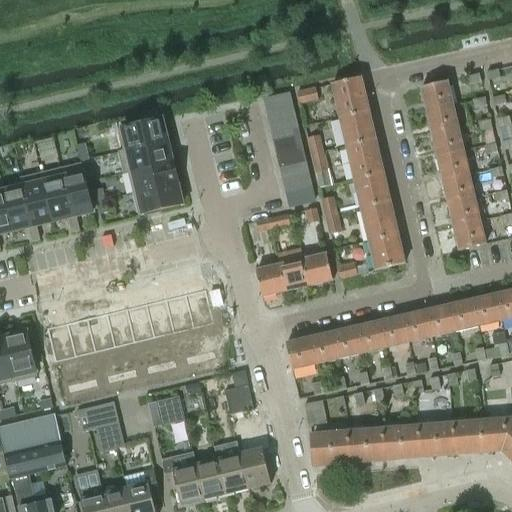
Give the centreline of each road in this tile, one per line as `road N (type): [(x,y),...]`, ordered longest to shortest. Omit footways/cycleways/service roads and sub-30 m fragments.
road 1 (residential): [(511,50),(376,81),(427,294)]
road 2 (residential): [(0,294),(231,238)]
road 3 (residential): [(260,333),(306,511)]
road 4 (residential): [(427,294),(260,333)]
